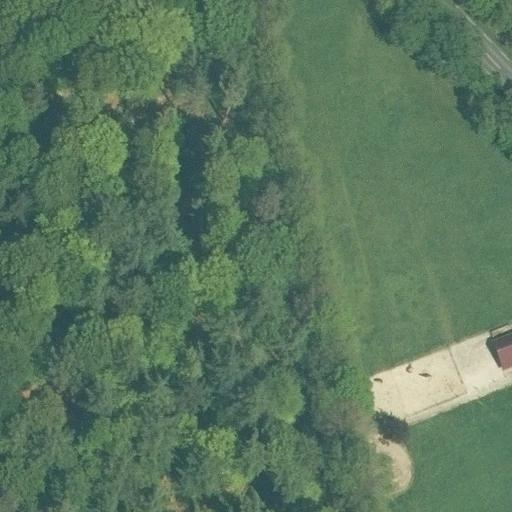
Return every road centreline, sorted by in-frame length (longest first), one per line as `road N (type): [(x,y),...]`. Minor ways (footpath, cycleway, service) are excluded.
road 1 (track): [(220,0),(327,511)]
road 2 (track): [(0,365),(57,217),(162,0)]
